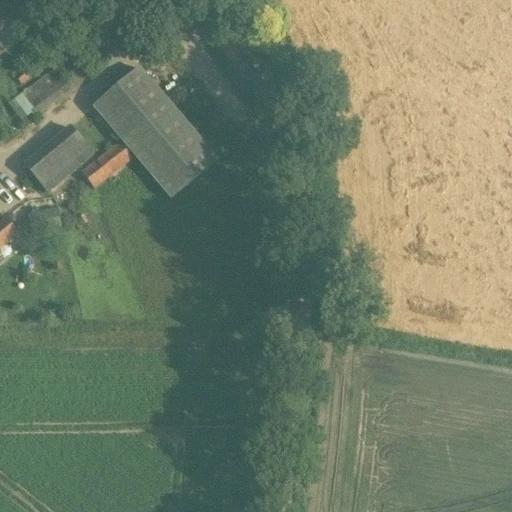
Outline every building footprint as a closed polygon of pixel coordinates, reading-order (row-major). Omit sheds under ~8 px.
[(131,0),(120,0),(103,13),(117,33),(142,12),(131,0)] [(94,28),(68,49),(79,61),(105,40),(94,28)] [(180,94),(169,104),(137,69),(92,110),(173,198),(217,158),(198,137),(207,130),(196,118),(198,115),(180,94)] [(54,70),(19,97),(36,120),(72,93),(54,70)] [(94,157),(70,128),(23,167),(48,196),(94,157)] [(132,161),(118,144),(80,173),(94,190),(132,161)] [(0,251),(18,237),(5,220),(0,223),(0,251)]
